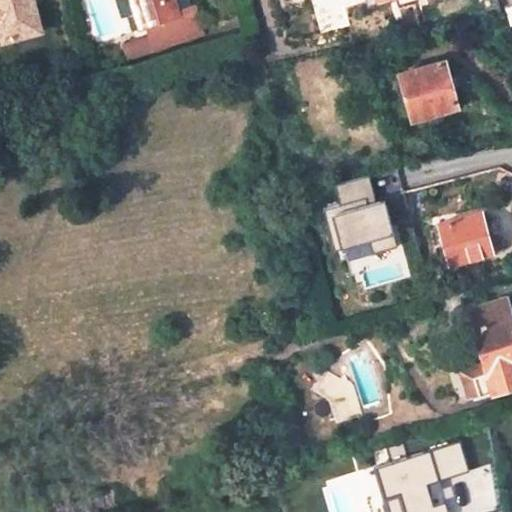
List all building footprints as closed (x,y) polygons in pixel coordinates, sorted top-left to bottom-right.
[(0,0),(0,32),(0,33),(38,22),(32,0),(0,0)] [(179,10),(175,0),(134,0),(136,7),(141,6),(146,21),(179,10)] [(186,32),(179,10),(146,21),(152,43),(186,32)] [(445,57),(403,67),(414,112),(456,101),(445,57)] [(404,250),(394,197),(379,199),(374,174),(342,180),(346,202),(334,204),(344,260),(404,250)] [(484,203),(439,215),(450,256),(495,245),(484,203)] [(511,297),(473,308),(484,349),(487,362),(468,368),(474,394),(511,383),(511,297)] [(464,355),(468,368),(487,362),(484,349),(464,355)] [(480,511),(481,486),(433,487),(433,511),(480,511)]
